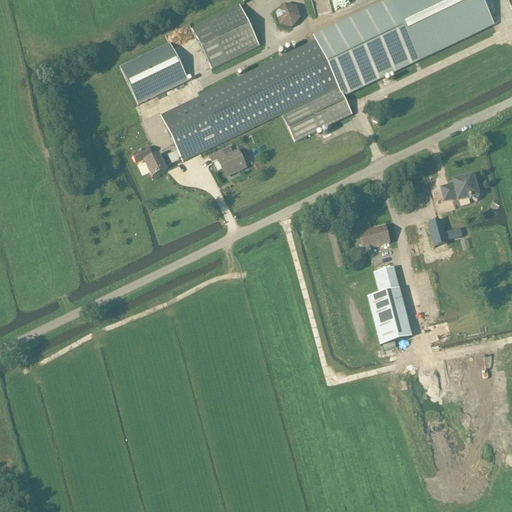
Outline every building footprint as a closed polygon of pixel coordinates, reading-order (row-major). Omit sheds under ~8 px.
[(314,39),(316,41),(160,117),(177,152),(181,161),(183,164),(281,116),(295,145),(328,129),(328,128),(352,117),(342,97),(418,61),(390,3),(314,39)] [(260,48),(239,7),(191,31),(212,72),(260,48)] [(170,46),(120,69),(138,106),(187,82),(170,46)] [(164,169),(181,161),(177,152),(160,160),(159,157),(152,160),(148,150),(132,157),(136,166),(144,162),(152,180),(166,173),(164,169)] [(237,174),(246,169),(238,152),(225,158),(222,152),(209,158),(213,165),(217,162),(225,178),(237,172),(237,174)] [(441,189),(445,202),(454,199),(454,197),(457,196),(459,202),(469,200),(469,201),(471,200),(471,199),(477,203),(482,194),(476,190),(473,178),(454,183),(454,186),(441,189)] [(462,239),(460,230),(445,234),(442,223),(429,226),(434,248),(447,244),(447,242),(462,239)] [(359,234),(363,252),(389,245),(385,228),(359,234)] [(374,275),(379,296),(397,291),(397,290),(399,290),(393,270),(374,275)]
